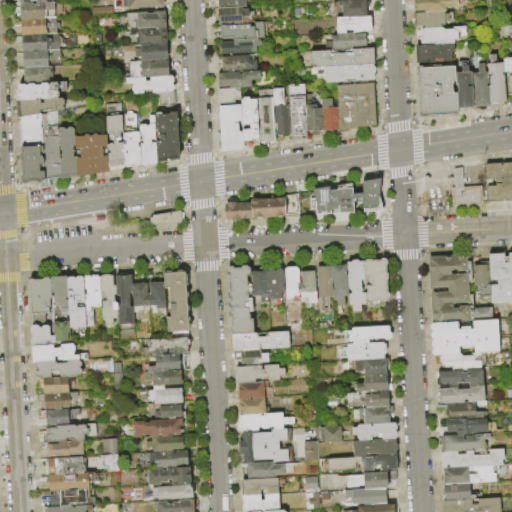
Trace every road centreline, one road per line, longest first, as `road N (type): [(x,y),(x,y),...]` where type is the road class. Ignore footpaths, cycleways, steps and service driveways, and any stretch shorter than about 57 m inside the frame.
road 1 (secondary): [(86,200),(399,150)]
road 2 (residential): [(419,511),(404,234)]
road 3 (residential): [(204,246),(219,511)]
road 4 (residential): [(7,303),(19,511)]
road 5 (residential): [(204,246),(404,234)]
road 6 (residential): [(189,0),(200,182)]
road 7 (residential): [(399,150),(390,0)]
